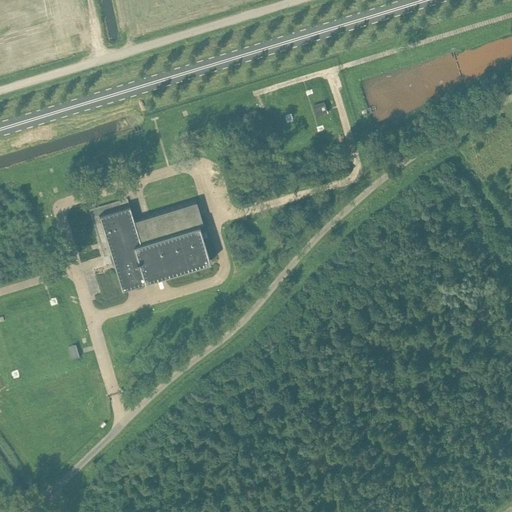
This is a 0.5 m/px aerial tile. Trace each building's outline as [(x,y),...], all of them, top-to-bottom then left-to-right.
[(324,102),(313,105),(317,116),(328,112),(324,102)] [(121,290),(145,283),(145,281),(210,261),(199,225),(203,223),(196,201),(134,220),(129,205),(98,214),(121,290)] [(75,344),(68,347),(72,359),(79,356),(75,344)] [(37,425),(51,421),(44,395),(57,392),(54,381),(27,388),(37,425)] [(61,431),(50,437),(55,446),(66,440),(61,431)] [(62,458),(73,451),(66,441),(56,447),(62,458)]
